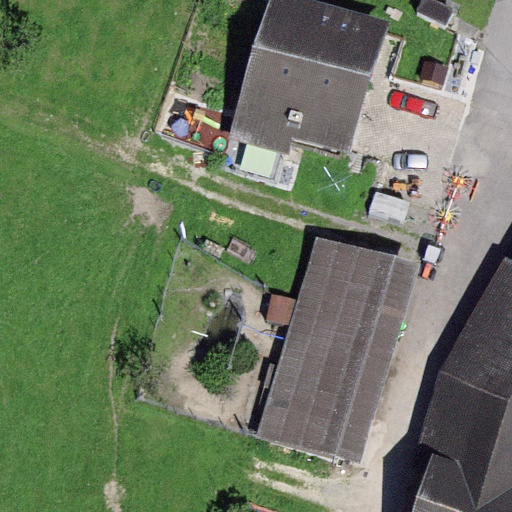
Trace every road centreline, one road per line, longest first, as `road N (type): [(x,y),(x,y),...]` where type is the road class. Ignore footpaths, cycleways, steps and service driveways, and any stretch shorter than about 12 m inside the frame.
road 1 (track): [(0,99),(463,269)]
road 2 (track): [(511,156),(427,353),(379,511)]
